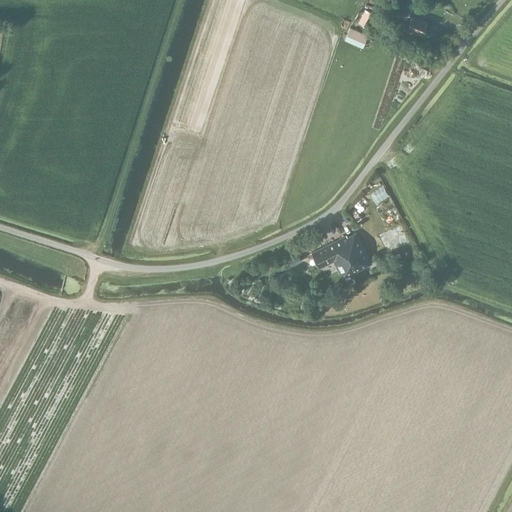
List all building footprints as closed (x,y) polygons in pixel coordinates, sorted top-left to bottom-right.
[(389,0),(387,6),(406,14),(411,0),(389,0)] [(371,13),(365,10),(358,23),(363,26),(371,13)] [(400,30),(405,33),(414,36),(417,32),(422,34),(426,22),(412,16),(408,24),(403,22),(400,30)] [(386,17),(383,26),(391,29),(393,23),(390,22),(391,19),(386,17)] [(350,28),(344,41),(362,48),(367,36),(350,28)] [(388,254),(409,243),(400,224),(378,235),(388,254)] [(320,268),(333,262),(342,279),(371,265),(355,234),(347,238),(346,236),(312,253),(320,268)] [(297,251),(286,257),(288,261),(299,255),(297,251)]
